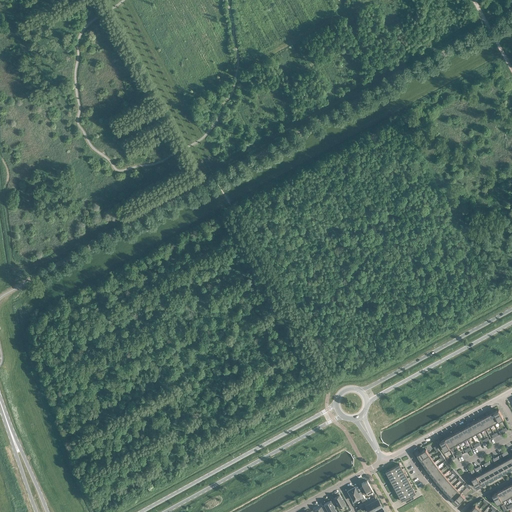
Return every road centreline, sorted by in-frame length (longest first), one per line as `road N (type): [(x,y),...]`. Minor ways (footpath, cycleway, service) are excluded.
road 1 (secondary): [(334,402),(139,511)]
road 2 (secondary): [(163,511),(341,416)]
road 3 (secondary): [(511,308),(358,389)]
road 4 (secondary): [(366,403),(511,322)]
road 5 (residential): [(382,460),(499,396)]
